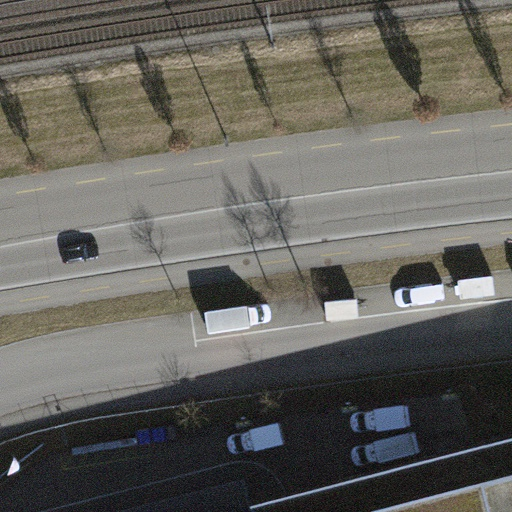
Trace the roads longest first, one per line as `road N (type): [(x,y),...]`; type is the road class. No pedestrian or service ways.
road 1 (unclassified): [(0,399),(161,355),(511,315)]
road 2 (primary): [(0,248),(325,193),(511,174)]
